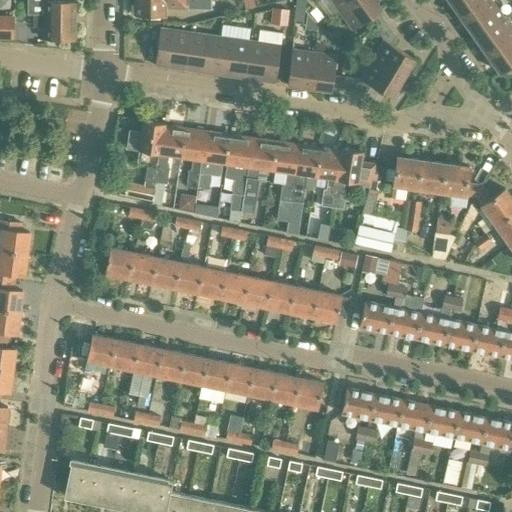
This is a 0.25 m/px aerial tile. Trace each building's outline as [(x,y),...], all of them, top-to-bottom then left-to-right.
[(44,0),(44,1),(44,13),(33,13),(33,27),(44,27),(44,39),(74,40),(74,1),(54,1),(53,0),(44,0)] [(134,0),(134,16),(164,16),(164,8),(187,9),(187,8),(203,8),(209,0),(134,0)] [(252,0),(243,2),(245,9),(254,6),(252,0)] [(305,0),(295,0),(293,20),(295,21),(303,21),(304,10),(305,0)] [(331,0),(339,11),(354,0),(331,0)] [(380,9),(373,0),(354,0),(339,11),(352,29),(368,18),(378,12),(380,9)] [(488,0),(450,0),(449,1),(461,19),(488,0)] [(489,0),(488,0),(461,19),(474,37),(502,17),(489,0)] [(287,9),(273,7),(271,22),(283,23),(285,24),(287,9)] [(378,12),(368,18),(384,41),(393,46),(397,40),(378,12)] [(511,31),(502,17),(474,37),(486,54),(511,36),(511,31)] [(0,38),(11,39),(11,25),(0,25),(0,38)] [(185,69),(190,33),(159,28),(154,65),(185,69)] [(220,37),(190,33),(185,69),(214,74),(220,37)] [(511,63),(511,36),(486,54),(499,72),(511,63)] [(249,41),(220,37),(214,74),(244,78),(249,41)] [(280,45),(249,41),(244,78),(275,82),(280,45)] [(393,46),(384,41),(372,60),(401,78),(413,59),(393,46)] [(308,87),(313,53),(291,50),(286,84),(308,87)] [(313,53),(308,87),(330,90),(332,87),(333,75),(335,57),(313,53)] [(372,60),(361,79),(370,85),(390,97),(401,78),(372,60)] [(333,75),(332,87),(366,91),(370,85),(361,79),(333,75)] [(136,164),(146,166),(143,182),(120,178),(118,192),(152,198),(154,183),(163,124),(142,121),(140,133),(128,131),(125,150),(137,151),(136,164)] [(163,124),(154,183),(166,185),(169,167),(166,167),(168,154),(180,155),(184,127),(163,124)] [(205,130),(184,127),(180,155),(192,157),(190,171),(187,170),(185,186),(197,188),(205,130)] [(205,130),(197,188),(195,199),(205,200),(207,189),(207,190),(210,174),(220,176),(222,161),(226,162),(230,134),(205,130)] [(230,134),(226,162),(224,172),(235,174),(232,193),(230,210),(240,211),(251,137),(230,134)] [(275,140),(251,137),(240,211),(251,213),(253,196),(254,196),(257,180),(266,181),(268,168),(271,169),(275,140)] [(298,144),(275,140),(271,169),(286,171),(284,184),(281,183),(275,220),(287,222),(294,172),(298,144)] [(294,172),(287,222),(285,232),(299,234),(301,223),(298,223),(301,203),(305,174),(316,175),(320,147),(298,144),(294,172)] [(340,150),(320,147),(316,175),(327,177),(325,189),(323,189),(320,206),(331,207),(340,150)] [(361,153),(340,150),(331,207),(342,209),(345,192),(342,192),(344,179),(357,181),(356,185),(369,187),(375,164),(360,162),(361,153)] [(396,159),(392,185),(390,197),(404,199),(406,187),(416,188),(420,160),(396,156),(396,159)] [(420,160),(416,188),(440,192),(444,163),(420,160)] [(468,167),(444,163),(440,192),(475,197),(482,184),(466,182),(468,167)] [(379,183),(371,181),(369,187),(368,193),(377,195),(379,183)] [(151,202),(159,203),(162,190),(166,188),(166,185),(154,183),(152,198),(151,202)] [(482,184),(475,197),(494,225),(511,212),(511,199),(504,188),(491,197),(482,184)] [(194,197),(187,196),(179,201),(178,209),(191,212),(194,197)] [(410,198),(408,213),(420,214),(422,199),(415,198),(410,198)] [(140,219),(142,209),(129,207),(127,217),(140,219)] [(142,209),(140,219),(153,222),(154,212),(142,209)] [(511,212),(494,225),(508,245),(511,241),(511,212)] [(420,214),(408,213),(406,227),(418,229),(420,214)] [(186,229),(188,219),(175,216),(173,226),(186,229)] [(443,259),(453,235),(456,220),(451,220),(436,217),(434,233),(433,244),(431,258),(443,259)] [(201,222),(188,219),(186,229),(199,231),(201,222)] [(29,232),(20,231),(21,223),(0,220),(0,233),(1,234),(0,237),(0,249),(26,253),(29,232)] [(358,223),(353,241),(389,249),(391,237),(393,231),(358,223)] [(317,238),(326,240),(329,226),(320,224),(317,238)] [(232,239),(234,228),(221,226),(219,236),(232,239)] [(402,239),(405,229),(394,227),(393,231),(391,237),(402,239)] [(234,228),(232,239),(245,241),(247,231),(234,228)] [(475,239),(481,248),(492,240),(486,231),(475,239)] [(278,248),(280,238),(267,236),(265,245),(278,248)] [(280,238),(278,248),(290,251),(293,241),(280,238)] [(183,244),(180,258),(187,259),(190,246),(183,244)] [(324,257),(326,248),(313,245),(311,255),(324,257)] [(127,278),(133,252),(109,247),(104,273),(127,278)] [(338,250),(326,248),(324,257),(337,260),(338,250)] [(0,279),(14,281),(15,273),(24,274),(26,253),(0,249),(0,279)] [(156,256),(133,252),(127,278),(150,283),(156,256)] [(354,266),(356,255),(345,253),(343,264),(354,266)] [(375,270),(377,257),(365,255),(362,268),(375,270)] [(179,261),(156,256),(150,283),(173,288),(179,261)] [(495,265),(491,260),(484,266),(488,270),(495,265)] [(179,261),(173,288),(196,293),(202,266),(179,261)] [(225,271),(202,266),(196,293),(219,298),(225,271)] [(427,278),(429,269),(417,266),(415,275),(427,278)] [(248,276),(225,271),(219,298),(242,302),(248,276)] [(248,276),(242,302),(265,307),(271,280),(248,276)] [(14,281),(0,279),(0,309),(19,312),(21,290),(13,289),(14,281)] [(271,280),(265,307),(288,312),(294,285),(271,280)] [(394,297),(397,285),(388,283),(385,296),(394,297)] [(294,285),(288,312),(311,317),(317,290),(294,285)] [(406,287),(397,285),(394,297),(403,299),(404,299),(406,287)] [(317,290),(311,317),(335,322),(338,306),(340,295),(317,290)] [(499,306),(496,318),(497,319),(506,320),(508,308),(511,293),(502,291),(499,306)] [(444,295),(441,307),(450,309),(452,297),(444,295)] [(462,299),(452,297),(450,309),(460,311),(462,299)] [(363,300),(358,327),(387,332),(392,306),(363,300)] [(392,306),(387,332),(415,338),(420,312),(401,308),(392,306)] [(0,339),(7,340),(8,332),(16,333),(19,312),(0,309),(0,339)] [(420,312),(415,338),(443,344),(448,318),(420,312)] [(448,318),(443,344),(470,350),(476,324),(456,320),(448,318)] [(476,324),(470,350),(498,356),(504,330),(506,320),(497,319),(495,328),(476,324)] [(511,331),(504,330),(498,356),(511,358),(511,331)] [(109,365),(114,339),(91,334),(85,360),(109,365)] [(7,340),(0,339),(0,368),(11,370),(14,349),(6,348),(7,340)] [(138,343),(114,339),(109,365),(132,370),(138,343)] [(138,343),(132,370),(155,375),(161,348),(138,343)] [(161,348),(155,375),(178,380),(184,353),(161,348)] [(207,358),(184,353),(178,380),(200,384),(201,384),(207,358)] [(201,384),(200,384),(198,395),(208,396),(208,398),(221,401),(223,389),(224,389),(230,362),(207,358),(201,384)] [(230,362),(224,389),(247,394),(253,367),(230,362)] [(276,372),(253,367),(247,394),(270,399),(276,372)] [(0,390),(9,391),(11,370),(0,368),(0,390)] [(299,376),(276,372),(270,399),(293,403),(299,376)] [(299,376),(293,403),(317,408),(322,381),(299,376)] [(368,419),(374,393),(345,387),(340,413),(368,419)] [(374,393),(368,419),(377,421),(396,425),(402,399),(374,393)] [(138,394),(136,405),(146,407),(148,396),(138,394)] [(412,437),(413,438),(423,440),(424,431),(430,405),(402,399),(396,425),(414,428),(412,437)] [(99,414),(101,404),(89,401),(86,411),(99,414)] [(114,406),(101,404),(99,414),(112,417),(114,406)] [(430,405),(424,431),(452,437),(458,411),(430,405)] [(145,423),(147,413),(135,411),(132,421),(145,423)] [(486,417),(458,411),(452,437),(480,443),(486,417)] [(147,413),(145,423),(158,426),(160,416),(147,413)] [(91,429),(92,420),(80,417),(78,426),(91,429)] [(511,422),(486,417),(480,443),(509,449),(511,432),(511,422)] [(191,433),(193,423),(180,420),(178,430),(191,433)] [(118,435),(120,426),(107,423),(105,432),(118,435)] [(206,426),(193,423),(191,433),(204,435),(206,426)] [(120,426),(118,435),(131,437),(133,428),(120,426)] [(364,441),(367,428),(357,426),(354,439),(364,441)] [(373,443),(376,430),(367,428),(364,441),(373,443)] [(237,442),(239,432),(227,429),(224,437),(224,440),(230,441),(237,442)] [(158,443),(160,434),(147,431),(145,440),(158,443)] [(252,435),(239,432),(237,442),(250,445),(252,435)] [(160,434),(158,443),(171,445),(173,436),(160,434)] [(337,458),(341,439),(326,436),(322,455),(337,458)] [(417,469),(420,452),(423,440),(413,438),(410,451),(407,467),(417,469)] [(198,451),(200,442),(187,439),(185,448),(198,451)] [(283,452),(285,442),(272,439),(270,449),(283,452)] [(423,440),(420,452),(429,454),(432,442),(423,440)] [(200,442),(198,451),(211,454),(213,445),(200,442)] [(285,442),(283,452),(296,455),(298,444),(285,442)] [(238,459),(240,450),(227,448),(225,457),(238,459)] [(252,453),(240,450),(238,459),(251,462),(252,453)] [(476,464),(478,452),(469,450),(466,462),(476,464)] [(478,452),(476,464),(485,467),(488,454),(478,452)] [(279,468),(280,459),(267,456),(265,465),(279,468)] [(460,462),(447,459),(442,482),(455,485),(460,462)] [(83,501),(91,465),(71,460),(63,497),(83,501)] [(299,472),(301,463),(288,460),(286,469),(299,472)] [(91,465),(83,501),(103,505),(111,469),(91,465)] [(327,478),(329,469),(316,466),(314,475),(327,478)] [(130,473),(111,469),(103,505),(123,509),(130,473)] [(329,469),(327,478),(340,480),(341,471),(329,469)] [(130,473),(123,509),(135,511),(142,511),(150,477),(130,473)] [(367,486),(369,477),(356,474),(354,483),(367,486)] [(171,481),(150,477),(142,511),(164,511),(169,492),(171,481)] [(369,477),(367,486),(381,489),(382,480),(369,477)] [(408,493),(410,484),(397,481),(395,491),(408,493)] [(422,487),(410,484),(408,493),(421,496),(422,487)] [(448,501),(450,493),(437,490),(435,499),(448,501)] [(169,492),(164,511),(185,511),(189,496),(169,492)] [(463,495),(450,493),(448,501),(461,504),(463,495)] [(189,496),(185,511),(206,511),(209,500),(189,496)] [(489,502),(477,499),(476,508),(487,511),(489,502)] [(226,511),(229,504),(209,500),(206,511),(226,511)]
